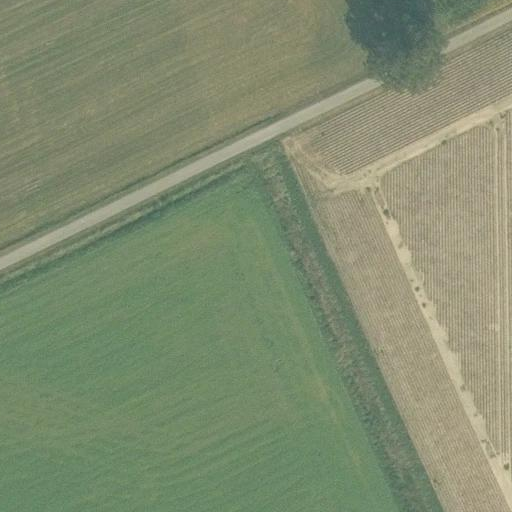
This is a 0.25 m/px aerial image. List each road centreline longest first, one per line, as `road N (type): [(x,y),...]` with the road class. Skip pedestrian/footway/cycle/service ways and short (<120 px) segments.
road 1 (track): [(434,52),(0,263)]
road 2 (track): [(511,14),(434,52),(389,0)]
